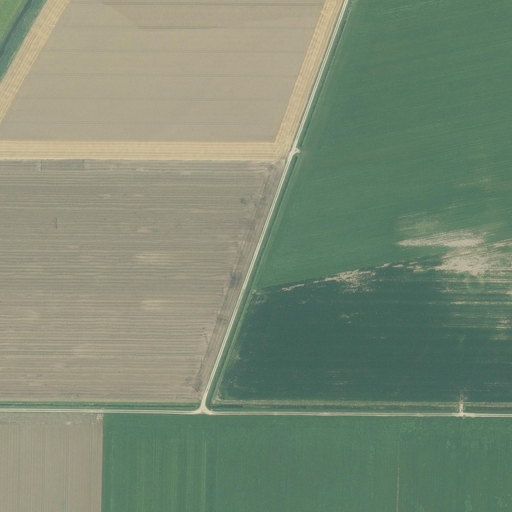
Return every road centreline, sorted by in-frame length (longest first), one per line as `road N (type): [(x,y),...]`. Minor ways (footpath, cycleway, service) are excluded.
road 1 (track): [(200,412),(346,0)]
road 2 (track): [(511,416),(200,412)]
road 3 (track): [(200,412),(0,411)]
